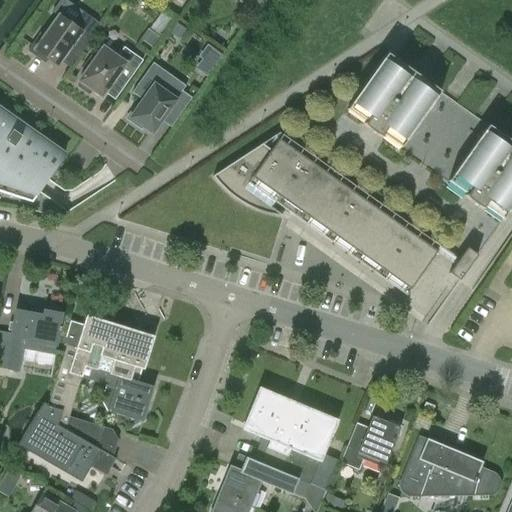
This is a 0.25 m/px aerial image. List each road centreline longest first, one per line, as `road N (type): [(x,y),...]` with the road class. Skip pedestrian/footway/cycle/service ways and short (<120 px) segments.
road 1 (residential): [(511,383),(231,300)]
road 2 (residential): [(231,300),(0,238)]
road 3 (residential): [(144,511),(200,398),(231,300)]
road 4 (residential): [(139,169),(0,69)]
